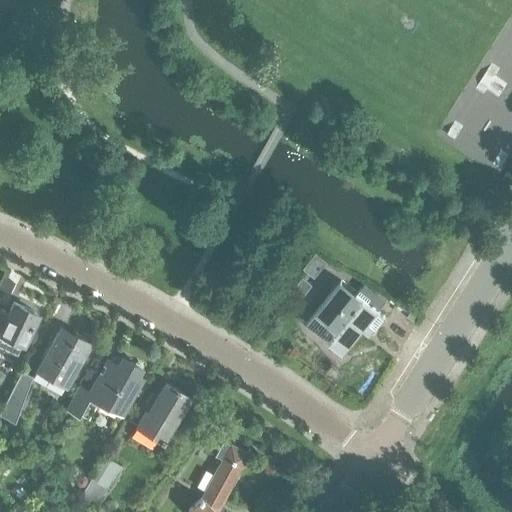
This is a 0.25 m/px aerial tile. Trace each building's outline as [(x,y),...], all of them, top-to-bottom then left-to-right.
[(314,258),(306,268),(313,274),(321,264),(314,258)] [(237,286),(239,282),(230,277),(228,281),(237,286)] [(294,289),(302,296),(311,284),(303,278),(294,289)] [(5,279),(0,288),(0,289),(8,293),(13,282),(5,279)] [(376,327),(386,316),(370,302),(374,296),(363,287),(358,293),(342,280),(318,309),(341,328),(330,341),(344,353),(370,322),(376,327)] [(0,354),(14,361),(24,340),(37,313),(13,301),(8,312),(4,310),(0,308),(0,354)] [(60,324),(35,368),(50,377),(52,373),(67,382),(90,341),(73,331),(70,336),(68,334),(59,330),(61,325),(60,324)] [(32,331),(27,341),(30,343),(35,332),(32,331)] [(121,411),(141,377),(136,374),(140,367),(123,357),(118,365),(109,359),(89,391),(79,386),(66,409),(76,415),(86,398),(97,406),(100,402),(121,411)] [(32,376),(21,370),(0,410),(0,414),(14,422),(32,376)] [(147,410),(137,427),(156,439),(156,440),(163,444),(166,438),(164,437),(189,395),(165,381),(152,403),(151,405),(147,410)] [(215,511),(248,452),(230,442),(229,443),(223,440),(216,453),(222,457),(200,497),(188,508),(191,511),(215,511)] [(103,456),(78,498),(94,511),(122,467),(103,456)] [(40,464),(33,472),(42,480),(49,472),(40,464)] [(155,489),(145,502),(154,509),(164,497),(155,489)] [(21,500),(10,511),(28,511),(31,509),(21,500)]
